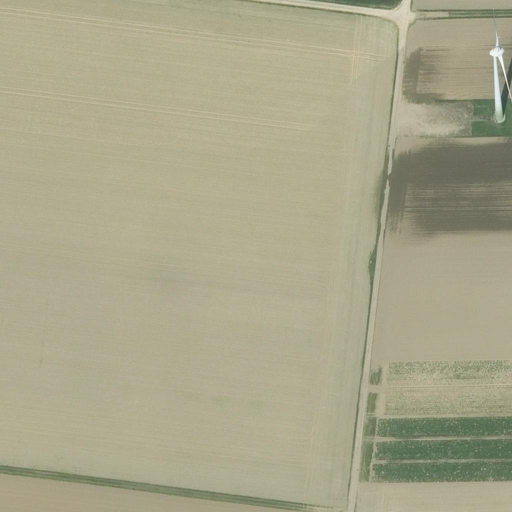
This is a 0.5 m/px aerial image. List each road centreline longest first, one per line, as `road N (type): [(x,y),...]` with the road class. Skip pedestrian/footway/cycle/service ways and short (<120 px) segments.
road 1 (track): [(355,511),(405,0)]
road 2 (track): [(268,511),(0,478)]
road 3 (track): [(403,23),(218,0)]
